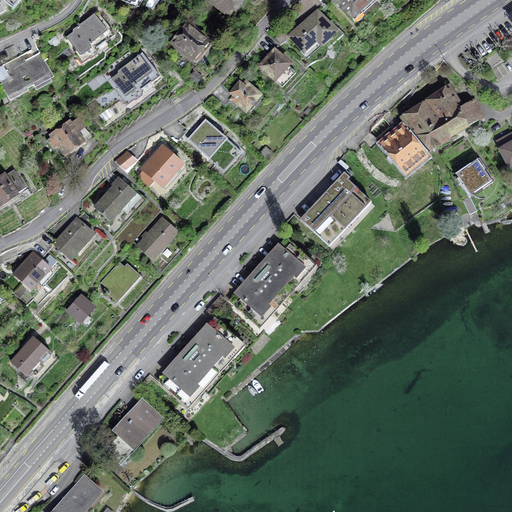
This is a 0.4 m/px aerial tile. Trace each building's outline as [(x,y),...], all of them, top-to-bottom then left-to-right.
[(160,0),(148,0),(145,6),(153,9),(160,0)] [(245,0),(209,0),(208,1),(232,18),(245,0)] [(273,6),(264,0),(260,0),(258,4),(268,11),(273,6)] [(337,0),(336,1),(352,19),(372,0),(337,0)] [(258,7),(252,14),(260,20),(266,13),(258,7)] [(115,36),(97,11),(75,28),(78,32),(67,39),(66,37),(63,39),(82,64),(99,52),(96,48),(106,41),(107,42),(115,36)] [(292,34),(287,28),(274,39),(280,45),(289,37),(303,52),(310,65),(317,61),(322,59),(326,56),(329,47),(344,35),(339,29),(335,32),(317,12),(292,34)] [(188,26),(173,43),(196,63),(211,45),(188,26)] [(270,56),(261,67),(283,87),(297,72),(275,52),(280,45),(274,39),(267,33),(257,44),(270,56)] [(111,78),(108,81),(127,106),(144,94),(141,90),(160,76),(142,52),(120,69),(123,73),(112,81),(111,78)] [(42,62),(38,54),(23,61),(21,56),(6,64),(8,69),(0,73),(0,79),(2,83),(1,84),(10,101),(54,77),(45,61),(42,62)] [(234,97),(232,100),(246,112),(260,96),(246,83),(244,86),(239,82),(230,93),(234,97)] [(424,102),(428,109),(438,122),(459,106),(447,87),(424,102)] [(482,118),(473,101),(460,109),(469,126),(482,118)] [(460,109),(459,106),(438,122),(449,137),(469,126),(460,109)] [(428,109),(406,123),(415,135),(428,149),(449,137),(438,122),(428,109)] [(44,130),(40,135),(46,142),(49,140),(54,148),(59,144),(66,154),(82,142),(77,134),(84,128),(70,114),(44,130)] [(203,117),(185,137),(224,173),(242,153),(203,117)] [(178,123),(164,131),(168,136),(170,134),(176,139),(185,128),(178,123)] [(382,145),(405,173),(427,156),(404,127),(382,145)] [(373,145),(378,140),(371,132),(366,137),(373,145)] [(511,135),(498,143),(509,165),(511,163),(511,135)] [(163,148),(144,169),(163,187),(182,165),(163,148)] [(126,151),(115,161),(127,172),(137,161),(126,151)] [(473,187),(477,193),(492,182),(477,160),(470,165),(472,168),(459,177),(468,190),(473,187)] [(0,205),(27,188),(21,179),(16,182),(10,173),(0,179),(0,205)] [(344,173),(300,219),(329,247),(371,203),(347,180),(350,178),(344,173)] [(135,194),(119,179),(113,186),(114,187),(95,208),(110,221),(135,194)] [(470,197),(463,200),(470,214),(477,211),(470,197)] [(94,234),(78,219),(57,241),(47,232),(40,238),(35,241),(35,242),(47,253),(54,245),(71,260),(78,252),(76,250),(85,240),(87,242),(94,234)] [(158,220),(131,248),(148,264),(175,236),(158,220)] [(231,303),(224,311),(257,341),(265,332),(261,328),(317,266),(286,238),(229,301),(231,303)] [(7,251),(0,255),(0,260),(1,263),(21,255),(21,254),(31,249),(35,250),(43,257),(47,253),(35,242),(31,244),(18,247),(7,251)] [(50,269),(34,254),(14,275),(31,290),(50,269)] [(139,275),(127,264),(123,269),(118,264),(103,281),(108,285),(104,290),(115,301),(139,275)] [(94,309),(80,297),(67,311),(81,324),(94,309)] [(257,341),(224,311),(216,319),(214,317),(157,381),(188,409),(245,346),(249,350),(257,341)] [(51,354),(34,339),(12,363),(26,375),(38,360),(42,363),(51,354)] [(160,419),(140,401),(100,444),(114,458),(126,444),(132,449),(160,419)] [(82,511),(100,492),(85,478),(76,489),(73,486),(66,495),(68,497),(55,511),(82,511)]
